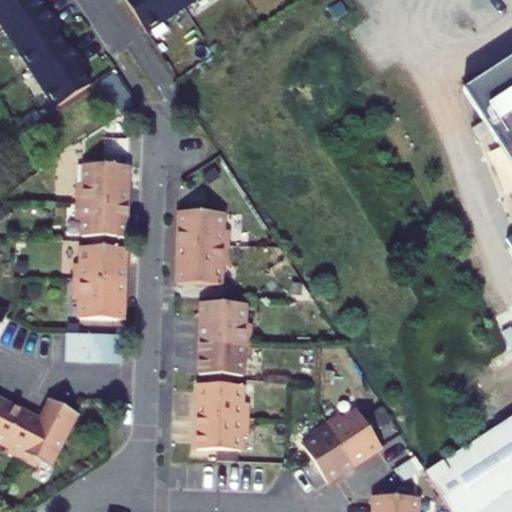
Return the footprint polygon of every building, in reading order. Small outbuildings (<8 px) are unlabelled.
[(0,0),(0,26),(11,44),(51,18),(42,4),(37,7),(32,0),(0,0)] [(137,0),(127,7),(150,42),(213,0),(137,0)] [(51,18),(11,44),(36,81),(71,58),(62,45),(55,34),(60,31),(51,18)] [(71,58),(36,81),(61,119),(96,96),(87,83),(80,72),(84,69),(76,55),(71,58)] [(511,511),(511,55),(468,84),(511,151),(511,417),(426,475),(450,511),(511,511)] [(125,110),(138,102),(118,71),(105,80),(125,110)] [(129,166),(84,165),(84,185),(77,185),(76,204),(128,206),(129,166)] [(128,206),(76,204),(75,220),(83,220),(82,237),(92,237),(92,242),(116,243),(116,238),(126,238),(128,206)] [(223,215),(179,214),(178,244),(229,246),(230,233),(223,233),(223,215)] [(116,243),(92,242),(92,248),(82,248),(81,265),(74,265),(74,280),(124,282),(126,249),(116,249),(116,243)] [(229,246),(178,244),(177,286),(221,288),(222,268),(229,268),(229,246)] [(124,282),(74,280),(73,299),(80,300),(79,319),(124,321),(124,282)] [(245,304),(201,303),(200,342),(251,344),(252,324),(245,324),(245,304)] [(0,330),(9,314),(0,309),(0,330)] [(123,336),(67,334),(66,362),(122,364),(123,336)] [(251,344),(200,342),(198,374),(208,375),(208,380),(232,380),(232,375),(243,376),(243,359),(251,359),(251,344)] [(232,380),(208,380),(208,385),(198,385),(197,417),(249,419),(249,403),(242,403),(242,386),(232,386),(232,380)] [(0,425),(11,405),(0,399),(0,425)] [(41,420),(20,461),(36,469),(39,462),(51,468),(78,415),(50,401),(40,420),(41,420)] [(40,420),(11,405),(0,425),(0,444),(9,450),(7,454),(20,461),(41,420),(40,420)] [(326,422),(354,465),(381,448),(357,410),(343,419),(339,414),(326,422)] [(249,419),(197,417),(196,450),(217,450),(216,461),(236,461),(237,451),(240,451),(241,434),(248,434),(249,419)] [(354,465),(326,422),(313,430),(317,437),(303,446),(327,483),(354,465)] [(417,511),(418,498),(374,497),(373,511),(417,511)]
